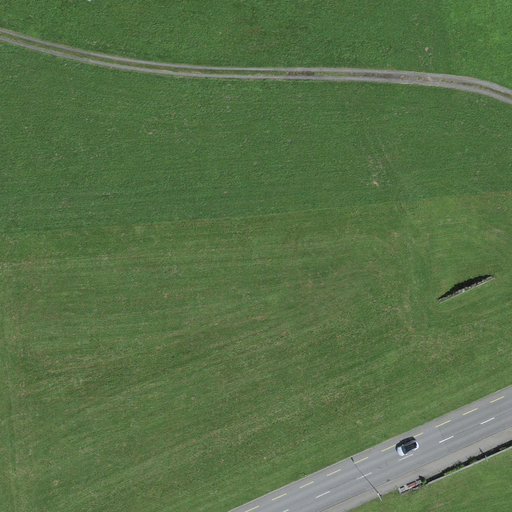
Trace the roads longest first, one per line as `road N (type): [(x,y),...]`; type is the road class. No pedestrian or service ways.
road 1 (track): [(511,95),(361,73),(108,59),(0,29)]
road 2 (secondary): [(271,511),(511,402)]
